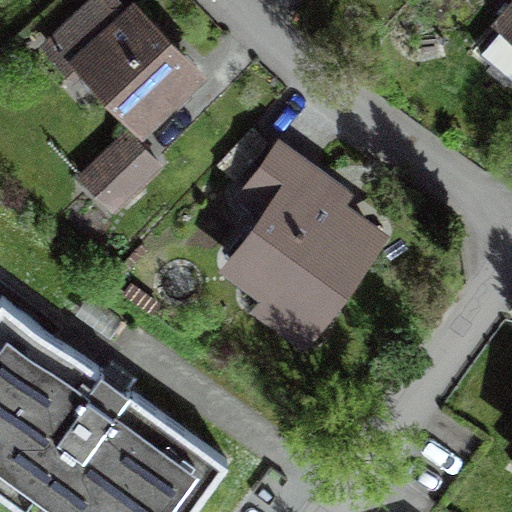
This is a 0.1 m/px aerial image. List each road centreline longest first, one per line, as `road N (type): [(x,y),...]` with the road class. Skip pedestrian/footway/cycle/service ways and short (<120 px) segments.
road 1 (residential): [(227,0),(511,228)]
road 2 (residential): [(511,263),(332,511)]
